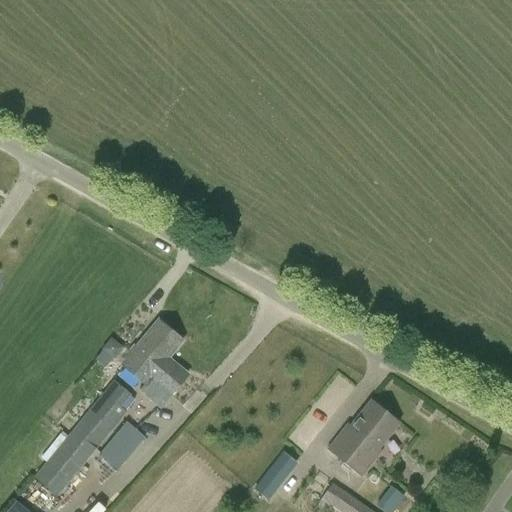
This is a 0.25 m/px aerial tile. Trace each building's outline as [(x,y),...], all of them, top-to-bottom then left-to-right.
[(158,320),(121,364),(146,385),(151,379),(170,395),(188,373),(168,357),(183,340),(158,320)] [(130,395),(112,380),(33,477),(56,497),(81,467),(76,463),(83,456),(87,459),(126,413),(119,408),(130,395)] [(378,448),(398,423),(370,401),(350,426),(347,424),(328,449),(361,476),(381,451),(378,448)] [(126,421),(103,448),(122,464),(139,443),(130,435),(135,428),(126,421)] [(261,480),(275,491),(297,464),(283,453),(261,480)] [(374,511),(352,497),(317,473),(316,475),(304,493),(318,503),(322,498),(342,511),(374,511)] [(384,511),(391,511),(404,497),(390,487),(376,505),(384,511)] [(34,511),(21,500),(9,511),(34,511)]
